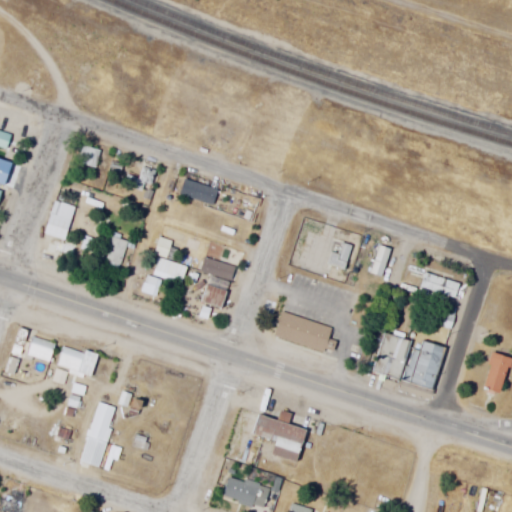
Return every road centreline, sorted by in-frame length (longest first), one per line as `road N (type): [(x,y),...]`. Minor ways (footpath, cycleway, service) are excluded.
road 1 (residential): [(511,271),(480,267),(0,101)]
road 2 (secondary): [(511,452),(0,285)]
road 3 (residential): [(174,511),(277,196)]
road 4 (residential): [(409,511),(426,427),(480,267)]
road 5 (residential): [(0,281),(53,118)]
road 6 (residential): [(140,511),(0,466)]
